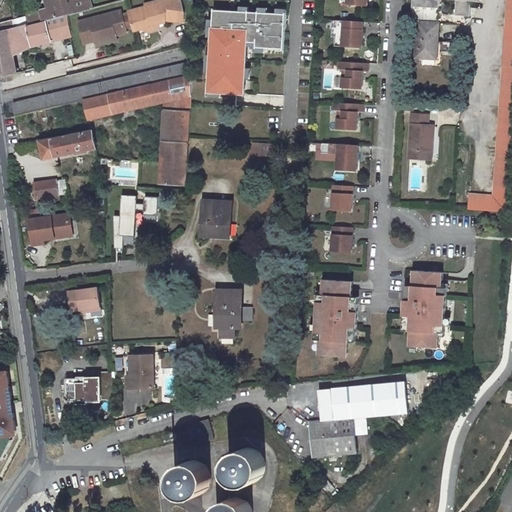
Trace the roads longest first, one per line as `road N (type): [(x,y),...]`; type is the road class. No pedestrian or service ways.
road 1 (residential): [(393,0),(378,302)]
road 2 (residential): [(30,470),(90,457),(118,433),(268,394)]
road 3 (unknown): [(0,101),(196,57)]
road 4 (tertiary): [(30,470),(37,443),(16,279)]
road 5 (unknown): [(491,0),(478,39),(475,189)]
road 6 (residential): [(16,279),(149,262)]
road 7 (tertiary): [(16,279),(0,160)]
